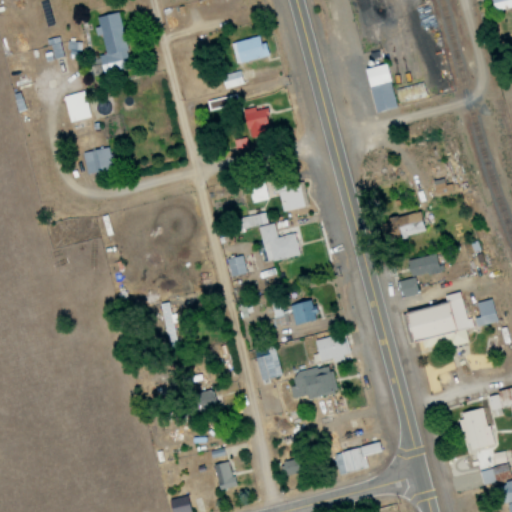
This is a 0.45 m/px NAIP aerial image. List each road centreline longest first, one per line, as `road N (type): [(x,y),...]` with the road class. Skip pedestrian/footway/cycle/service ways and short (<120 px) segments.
road 1 (secondary): [(427,511),(293,0)]
road 2 (residential): [(146,0),(197,169),(267,511)]
road 3 (residential): [(289,0),(164,27),(112,9),(8,41),(3,60),(35,211),(70,202)]
road 4 (residential): [(70,202),(468,103)]
road 5 (residential): [(149,511),(70,202)]
road 6 (tertiary): [(285,511),(417,472)]
